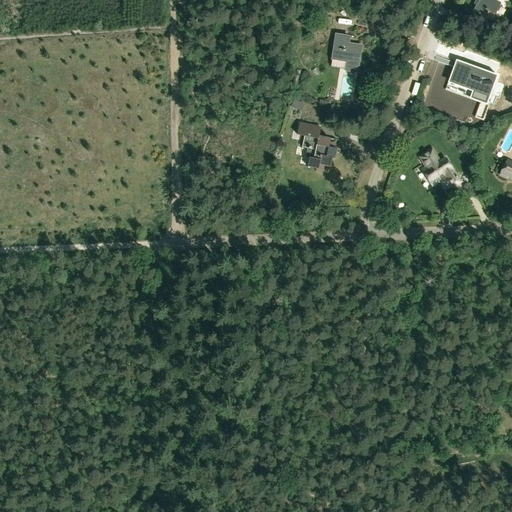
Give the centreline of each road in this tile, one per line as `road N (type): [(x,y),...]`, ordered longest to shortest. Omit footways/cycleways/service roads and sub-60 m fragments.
road 1 (residential): [(368,235),(367,202),(438,0)]
road 2 (track): [(172,0),(175,244)]
road 3 (unclassified): [(175,244),(368,235)]
road 4 (track): [(0,249),(175,244)]
road 5 (residential): [(368,235),(511,230)]
